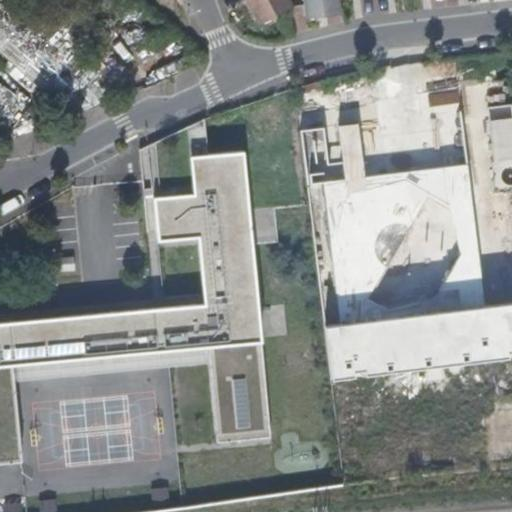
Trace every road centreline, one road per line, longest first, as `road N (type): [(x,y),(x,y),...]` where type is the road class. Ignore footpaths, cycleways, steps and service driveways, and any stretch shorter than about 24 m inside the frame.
road 1 (residential): [(238,78),(377,36),(511,19)]
road 2 (residential): [(4,187),(238,78)]
